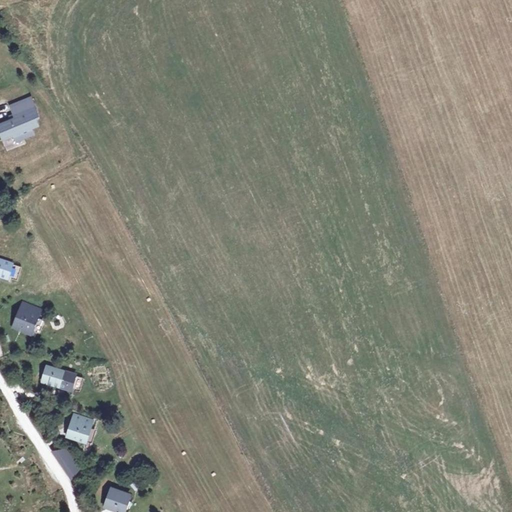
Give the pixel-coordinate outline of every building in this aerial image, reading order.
[(33,101),(14,109),(18,117),(13,120),(14,123),(0,128),(0,129),(5,143),(20,137),(22,143),(36,137),(34,131),(41,128),(38,121),(41,120),(33,101)] [(14,109),(9,111),(13,120),(18,117),(14,109)] [(0,259),(0,277),(10,280),(16,264),(0,259)] [(22,300),(12,326),(38,336),(49,310),(22,300)] [(47,364),(42,382),(72,392),(77,373),(47,364)] [(73,419),(64,439),(85,448),(94,428),(73,419)] [(67,448),(54,449),(71,483),(80,473),(67,448)] [(111,496),(106,508),(113,511),(126,511),(130,504),(111,496)]
